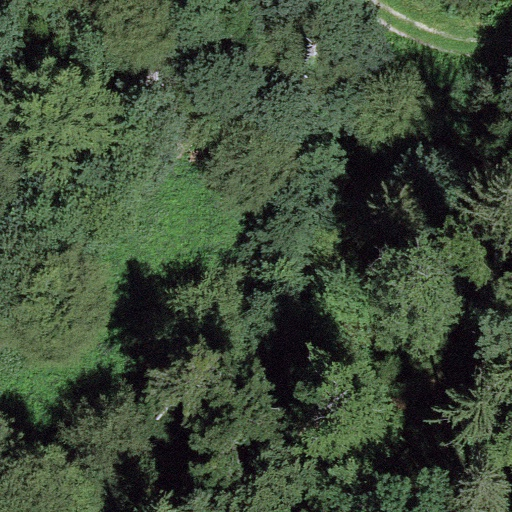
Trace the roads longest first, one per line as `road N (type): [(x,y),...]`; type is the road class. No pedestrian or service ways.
road 1 (track): [(194,0),(53,178),(0,206)]
road 2 (track): [(511,30),(442,31),(397,21),(360,0)]
